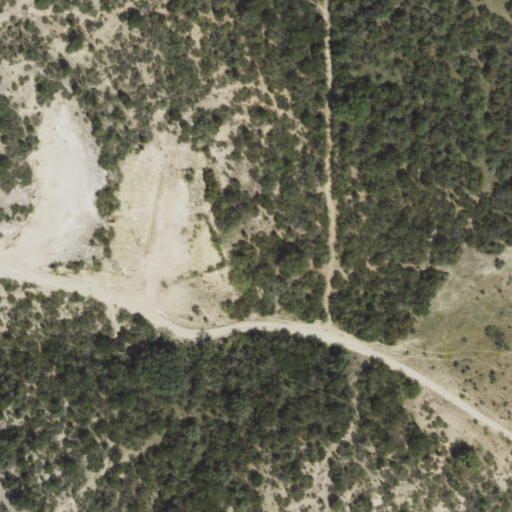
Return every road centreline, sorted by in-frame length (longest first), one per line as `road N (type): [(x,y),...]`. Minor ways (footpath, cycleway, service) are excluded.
road 1 (residential): [(511,474),(316,358),(101,292),(0,272)]
road 2 (residential): [(316,358),(332,328),(336,0)]
